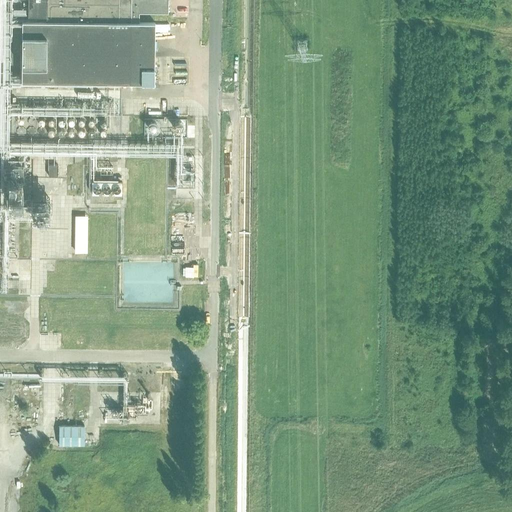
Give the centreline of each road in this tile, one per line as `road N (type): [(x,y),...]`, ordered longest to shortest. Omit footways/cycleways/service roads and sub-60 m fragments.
road 1 (unclassified): [(210,511),(219,0)]
road 2 (unknown): [(196,0),(193,88),(95,92)]
road 3 (unknown): [(29,357),(42,253),(62,219)]
road 4 (unknown): [(56,357),(44,424),(24,452),(0,466)]
